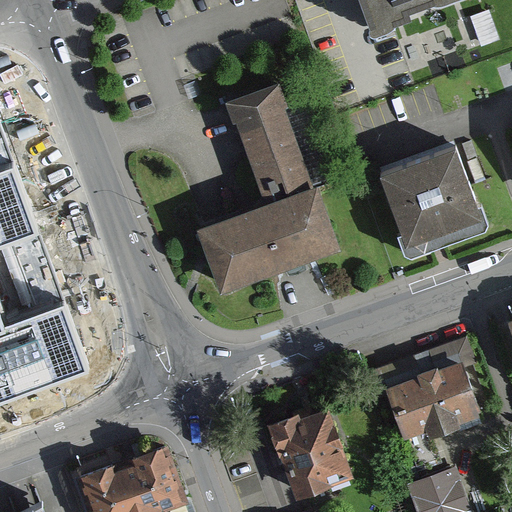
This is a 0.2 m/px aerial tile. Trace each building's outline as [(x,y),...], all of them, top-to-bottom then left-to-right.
[(452,0),(362,0),(374,29),(452,0)] [(492,10),(474,14),(482,44),(500,39),(492,10)] [(276,81),(237,95),(272,194),(202,218),(224,282),(342,241),(319,176),(310,179),(276,81)] [(0,103),(0,389),(93,354),(0,103)] [(477,141),(465,143),(471,183),(483,181),(477,141)] [(458,146),(382,171),(408,248),(484,223),(458,146)] [(477,368),(467,341),(376,373),(385,397),(397,393),(414,440),(480,417),(464,372),(477,368)] [(330,411),(276,429),(299,494),(353,476),(330,411)] [(170,452),(86,481),(97,511),(179,511),(189,509),(170,452)] [(469,511),(456,473),(413,489),(421,511),(469,511)] [(47,511),(44,501),(11,511),(47,511)]
